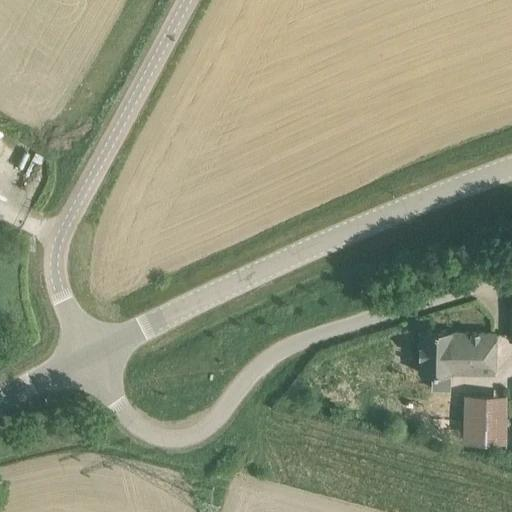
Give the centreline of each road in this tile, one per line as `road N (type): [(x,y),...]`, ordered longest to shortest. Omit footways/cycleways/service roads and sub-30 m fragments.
road 1 (unclassified): [(90,354),(144,433),(171,438),(197,433),(267,361),(299,341),(511,274)]
road 2 (unclassified): [(90,354),(328,238),(511,167)]
road 3 (unclassified): [(90,354),(60,293),(60,235),(189,0)]
